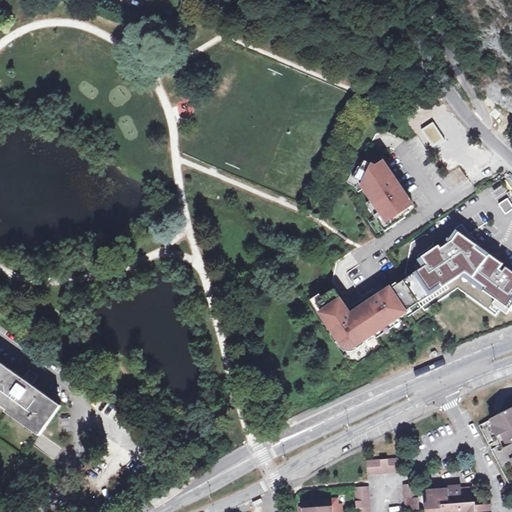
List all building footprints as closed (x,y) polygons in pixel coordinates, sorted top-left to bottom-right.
[(408,210),(413,206),(402,189),(399,191),(389,175),(391,173),(384,163),(377,167),(365,161),(362,167),(360,166),(354,178),(359,181),(380,213),(381,212),(390,225),(410,212),(408,210)] [(460,168),(453,171),(458,181),(464,177),(460,168)] [(505,215),(511,210),(511,205),(507,198),(498,204),(505,215)] [(427,267),(406,281),(420,302),(424,309),(457,287),(495,315),(501,307),(508,313),(511,308),(511,266),(510,265),(506,270),(502,267),(507,261),(458,225),(449,238),(452,242),(444,248),(441,244),(420,258),(427,267)] [(420,302),(406,281),(398,284),(397,283),(371,300),(370,299),(357,308),(359,311),(353,315),(335,288),(322,297),(323,299),(317,303),(328,320),(325,322),(338,341),(342,339),(353,341),(357,347),(375,334),(374,333),(387,325),(388,326),(407,313),(406,311),(420,302)] [(32,384),(37,378),(33,374),(28,371),(23,378),(0,361),(0,437),(25,455),(62,405),(32,384)] [(511,407),(501,414),(492,418),(491,421),(498,434),(500,433),(507,447),(505,448),(511,462),(511,407)] [(281,427),(292,422),(290,418),(279,424),(281,427)] [(368,474),(403,472),(403,458),(367,460),(368,474)] [(113,489),(117,493),(123,485),(118,481),(113,489)] [(406,511),(413,511),(420,511),(419,497),(418,484),(405,485),(406,511)] [(461,484),(447,485),(448,488),(428,490),(428,499),(425,501),(426,511),(491,511),(491,504),(478,504),(475,507),(469,502),(472,499),(471,487),(461,487),(461,484)] [(371,511),(370,487),(356,488),(357,511),(371,511)] [(254,500),(255,505),(265,501),(263,496),(254,500)] [(314,500),(305,501),(305,507),(302,507),(301,511),(342,511),(342,504),(338,504),(338,499),(321,500),(321,502),(315,502),(314,500)]
